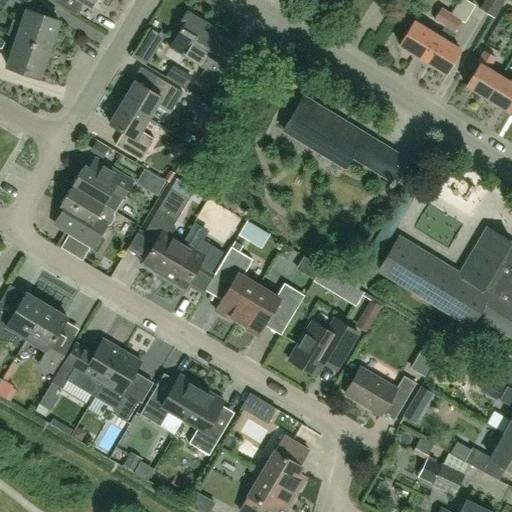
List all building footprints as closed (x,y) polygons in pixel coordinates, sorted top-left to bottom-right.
[(494,18),(504,0),(484,0),(479,9),(494,18)] [(400,46),(423,59),(451,14),(441,8),(433,20),(437,23),(431,32),(414,22),(400,46)] [(16,38),(49,49),(58,21),(25,10),(24,15),(20,14),(18,21),(12,20),(7,35),(16,38)] [(233,70),(223,64),(235,45),(217,34),(215,39),(204,32),(209,25),(189,13),(179,28),(183,30),(174,45),(209,67),(201,80),(220,92),(233,70)] [(423,59),(424,61),(445,73),(460,50),(448,42),(454,32),(461,20),(451,14),(423,59)] [(39,77),(49,49),(16,38),(7,66),(39,77)] [(466,86),(487,99),(501,76),(489,68),(495,58),(484,51),(477,62),(480,64),(466,86)] [(190,87),(194,77),(173,68),(169,78),(190,87)] [(511,81),(511,82),(501,76),(487,99),(507,112),(511,103),(511,81)] [(169,115),(182,93),(157,77),(149,90),(135,81),(122,103),(147,118),(155,106),(169,115)] [(395,182),(408,161),(303,98),(283,131),(345,168),(352,157),(391,181),(390,183),(392,185),(394,181),(395,182)] [(147,118),(122,103),(108,124),(122,133),(114,145),(140,161),(153,139),(139,131),(147,118)] [(84,165),(72,185),(115,210),(132,180),(95,158),(89,168),(84,165)] [(61,205),(63,206),(52,225),(92,249),(106,224),(110,223),(114,217),(113,213),(115,210),(72,185),(61,205)] [(162,276),(182,242),(171,235),(175,228),(173,226),(189,199),(170,188),(143,233),(153,239),(154,243),(150,250),(148,248),(139,262),(162,276)] [(264,248),(272,237),(250,221),(242,233),(264,248)] [(486,227),(458,274),(398,238),(378,270),(470,325),(476,314),(511,335),(511,241),(510,241),(486,227)] [(194,249),(182,242),(162,276),(186,291),(195,276),(193,275),(197,268),(201,268),(210,273),(223,252),(200,239),(194,249)] [(237,321),(258,286),(243,276),(252,260),(231,247),(213,275),(230,285),(215,310),(227,317),(228,315),(237,321)] [(247,327),(245,329),(257,336),(272,311),(289,320),(304,295),(284,283),(276,296),(258,286),(237,321),(247,327)] [(16,332),(27,338),(47,304),(26,292),(12,317),(0,309),(0,338),(6,342),(16,332)] [(67,317),(47,304),(27,338),(46,350),(41,359),(56,368),(72,339),(59,331),(67,317)] [(358,333),(333,318),(327,330),(311,320),(288,359),(315,376),(324,362),(336,369),(358,333)] [(122,349),(103,338),(94,352),(76,341),(64,361),(52,382),(62,388),(67,379),(95,395),(122,349)] [(426,377),(441,350),(427,342),(412,369),(426,377)] [(134,372),(141,361),(122,349),(95,395),(112,406),(115,415),(126,398),(121,395),(134,372)] [(401,406),(415,383),(403,375),(395,388),(360,367),(344,393),(380,414),(389,399),(401,406)] [(169,410),(183,419),(202,388),(179,374),(166,396),(154,389),(139,414),(160,426),(169,410)] [(488,377),(480,392),(496,401),(504,386),(488,377)] [(0,391),(11,398),(18,386),(6,379),(0,388),(0,391)] [(511,419),(503,435),(511,440),(511,389),(507,387),(499,401),(511,408),(511,419)] [(211,423),(224,401),(202,388),(183,419),(197,427),(188,443),(209,455),(223,430),(211,423)] [(115,415),(126,421),(138,401),(128,394),(126,398),(115,415)] [(276,419),(280,408),(257,399),(253,409),(276,419)] [(425,434),(432,420),(419,413),(412,427),(425,434)] [(264,457),(256,470),(296,493),(306,477),(298,472),(301,466),(300,465),(308,451),(282,435),(268,459),(264,457)] [(511,472),(511,440),(503,435),(489,459),(472,449),(464,462),(498,481),(505,468),(511,472)] [(442,463),(442,465),(427,458),(418,477),(432,484),(432,485),(454,496),(465,473),(444,464),(442,463)] [(286,509),(296,493),(256,470),(248,483),(253,486),(239,510),(242,511),(272,511),(273,510),(275,511),(279,505),(286,509)] [(488,511),(464,500),(458,511),(446,511),(439,508),(437,511),(488,511)]
